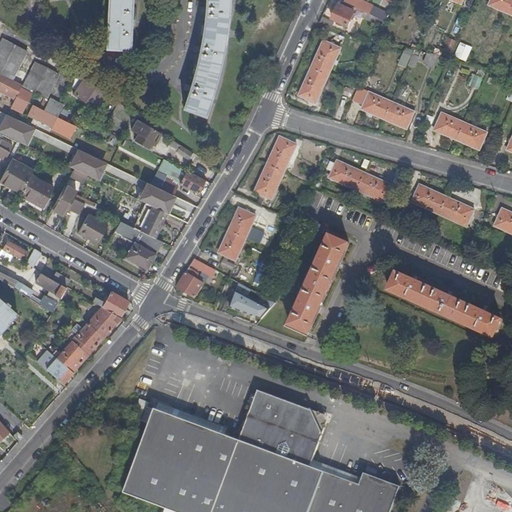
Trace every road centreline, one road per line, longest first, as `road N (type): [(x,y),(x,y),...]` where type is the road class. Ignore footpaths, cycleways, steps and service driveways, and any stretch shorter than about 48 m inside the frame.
road 1 (residential): [(511,445),(151,301)]
road 2 (residential): [(262,112),(511,186)]
road 3 (residential): [(182,0),(172,61),(118,72),(43,42),(19,0)]
road 4 (residential): [(0,484),(151,301)]
road 5 (residential): [(151,301),(262,112)]
road 6 (residential): [(0,219),(151,301)]
road 7 (residential): [(262,112),(315,0)]
